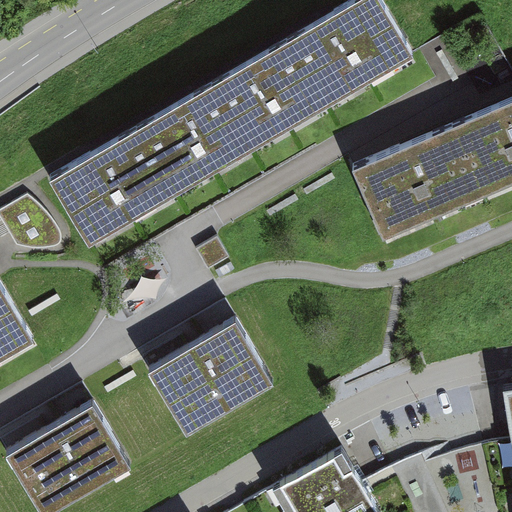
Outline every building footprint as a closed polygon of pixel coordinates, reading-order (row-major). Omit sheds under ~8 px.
[(362,0),(51,183),(90,250),(413,60),(377,0),(362,0)] [(511,104),(353,173),(383,245),(511,189),(511,104)] [(33,193),(3,206),(14,232),(44,219),(33,193)] [(201,241),(209,264),(231,257),(223,233),(201,241)] [(0,355),(32,336),(0,283),(0,355)] [(236,324),(148,376),(186,439),(274,387),(236,324)] [(94,408),(6,459),(37,511),(60,511),(131,471),(94,408)] [(274,493),(284,511),(375,511),(342,454),(274,493)]
